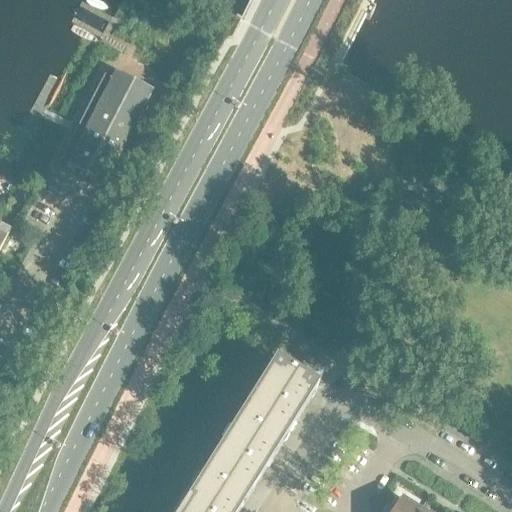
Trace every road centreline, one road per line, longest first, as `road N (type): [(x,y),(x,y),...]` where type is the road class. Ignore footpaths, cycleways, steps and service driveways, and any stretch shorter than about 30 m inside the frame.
road 1 (secondary): [(276,0),(156,232),(46,413),(1,511)]
road 2 (secondary): [(47,511),(309,0)]
road 3 (residential): [(269,511),(340,394)]
road 4 (residential): [(0,330),(70,214)]
road 5 (residential): [(511,506),(403,434)]
